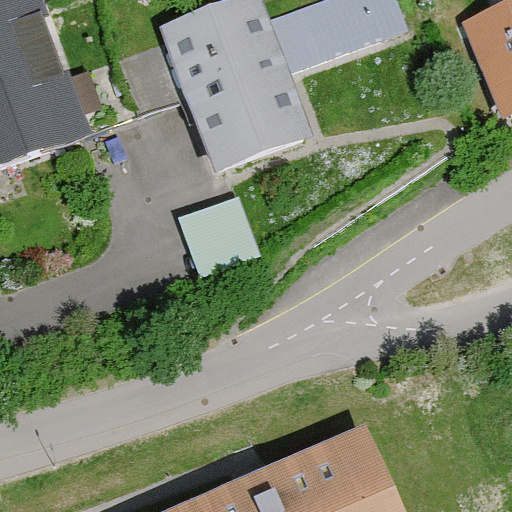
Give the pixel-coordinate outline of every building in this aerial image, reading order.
[(0,0),(0,169),(61,148),(9,0),(0,0)] [(377,0),(339,0),(250,28),(269,87),(393,48),(377,0)] [(277,153),(232,6),(133,37),(178,183),(277,153)] [(511,113),(511,6),(438,32),(472,128),(511,113)] [(240,190),(183,209),(202,266),(259,248),(240,190)] [(382,511),(356,450),(210,511),(382,511)]
